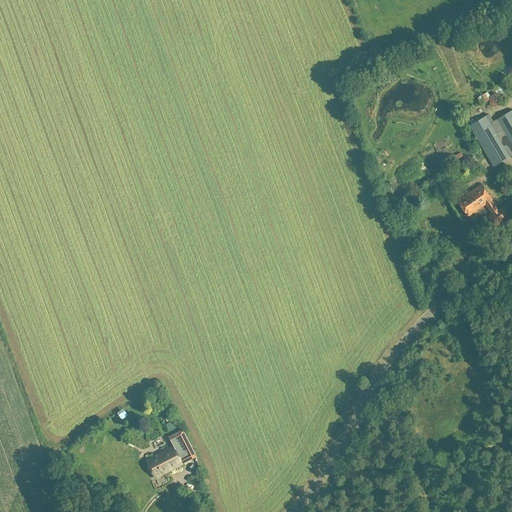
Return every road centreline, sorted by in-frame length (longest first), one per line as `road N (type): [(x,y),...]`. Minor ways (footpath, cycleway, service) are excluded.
road 1 (unclassified): [(295,511),(410,331),(511,251)]
road 2 (track): [(427,511),(401,433),(369,393)]
